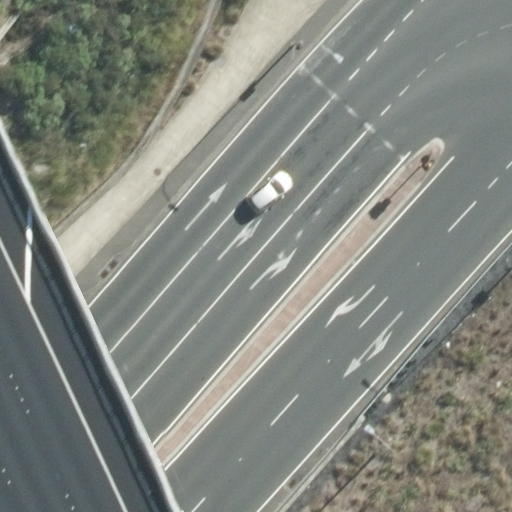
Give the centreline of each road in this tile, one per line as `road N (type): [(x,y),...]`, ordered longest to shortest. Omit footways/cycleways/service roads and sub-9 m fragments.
road 1 (primary): [(0,497),(233,211),(434,0)]
road 2 (primary): [(511,163),(198,511)]
